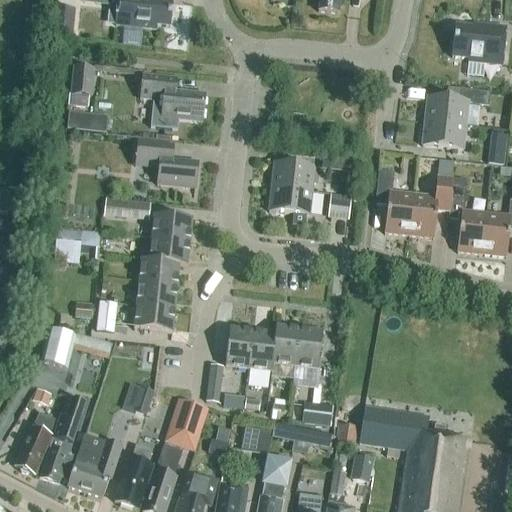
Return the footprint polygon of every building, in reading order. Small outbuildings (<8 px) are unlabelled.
[(117,0),(114,27),(155,32),(156,28),(169,29),(171,6),(143,2),(143,0),(117,0)] [(345,0),(319,0),(317,14),(337,17),(339,0),(345,1),(345,0)] [(69,37),(72,11),(53,9),(51,35),(69,37)] [(468,62),(468,65),(501,69),(505,31),(473,27),(473,30),(455,28),(451,60),(468,62)] [(89,71),(73,70),(70,97),(86,99),(89,71)] [(142,78),(139,102),(147,103),(152,103),(152,106),(149,131),(156,131),(156,132),(171,133),(177,133),(178,125),(178,123),(201,126),(204,97),(174,94),(176,82),(150,79),(142,78)] [(456,92),(455,103),(427,100),(424,123),(465,128),(467,108),(488,110),(489,95),(456,92)] [(68,116),(67,133),(87,135),(89,118),(68,116)] [(424,123),(421,149),(462,154),(465,128),(424,123)] [(134,164),(158,166),(155,188),(193,191),(196,165),(170,163),(172,148),(136,145),(134,164)] [(488,156),(487,166),(503,168),(504,158),(488,156)] [(342,162),(340,174),(353,175),(355,163),(342,162)] [(273,166),(271,189),(311,193),(313,169),(273,166)] [(383,236),(408,238),(411,197),(390,195),(392,174),(376,172),(373,206),(386,207),(383,236)] [(450,180),(435,178),(433,199),(411,197),(408,238),(432,240),(435,211),(447,213),(450,180)] [(448,220),(459,221),(456,254),(481,257),(485,215),(462,212),(464,189),(451,188),(448,220)] [(311,193),(271,189),(269,214),(309,218),(311,193)] [(20,200),(0,195),(0,237),(11,240),(20,200)] [(348,221),(350,198),(330,196),(328,219),(348,221)] [(127,219),(129,205),(105,203),(104,216),(127,219)] [(511,217),(485,215),(481,257),(507,259),(511,217)] [(153,218),(151,241),(188,245),(191,222),(153,218)] [(81,235),(55,232),(52,265),(78,267),(79,250),(81,235)] [(81,235),(79,250),(98,251),(99,236),(81,235)] [(148,264),(178,267),(178,268),(186,269),(188,245),(151,241),(149,254),(148,264)] [(140,263),(148,264),(149,254),(141,253),(140,263)] [(178,268),(178,267),(148,264),(148,265),(140,264),(138,286),(175,290),(177,268),(178,268)] [(175,290),(138,286),(136,309),(173,313),(175,290)] [(99,305),(96,334),(113,336),(116,307),(99,305)] [(91,323),(92,308),(75,306),(74,322),(91,323)] [(173,313),(136,309),(134,331),(170,334),(173,313)] [(274,338),(275,339),(271,369),(293,371),(298,334),(275,331),(274,338)] [(55,335),(47,333),(39,367),(46,369),(66,374),(74,340),(55,335)] [(224,370),(247,373),(252,336),(229,333),(224,370)] [(320,337),(298,334),(293,371),(315,374),(320,337)] [(275,339),(274,338),(252,336),(247,373),(270,376),(271,369),(275,339)] [(209,377),(206,405),(218,406),(221,378),(209,377)] [(129,387),(122,410),(132,414),(140,391),(129,387)] [(140,391),(132,414),(146,418),(153,395),(140,391)] [(50,398),(36,393),(32,404),(45,410),(50,398)] [(56,428),(36,482),(56,489),(58,483),(63,485),(71,461),(68,460),(67,454),(68,450),(70,451),(76,435),(85,408),(67,401),(56,428)] [(260,403),(244,401),(242,413),(259,415),(260,403)] [(178,403),(168,431),(196,441),(197,437),(198,436),(206,412),(178,403)] [(332,409),(304,405),(301,426),(329,430),(332,409)] [(288,409),(272,407),(269,422),(286,425),(288,409)] [(457,511),(468,445),(446,441),(446,442),(441,441),(442,432),(433,431),(432,440),(426,439),(427,438),(424,438),(426,423),(362,413),(357,447),(403,454),(393,511),(457,511)] [(12,470),(31,479),(48,441),(45,440),(46,438),(47,439),(53,426),(37,419),(30,434),(29,433),(12,470)] [(274,427),(272,441),(294,445),(296,432),(274,427)] [(339,429),(336,448),(352,450),(355,431),(339,429)] [(239,454),(267,458),(271,435),(244,431),(239,454)] [(296,432),(294,445),(309,448),(312,435),(296,432)] [(66,492),(100,503),(106,485),(105,484),(107,480),(111,481),(121,452),(84,439),(66,492)] [(209,457),(221,460),(225,447),(212,444),(209,457)] [(162,449),(142,511),(164,511),(175,481),(173,480),(168,479),(171,471),(174,472),(180,455),(162,449)] [(112,508),(125,511),(137,511),(150,473),(144,471),(149,457),(133,452),(129,464),(126,463),(112,508)] [(372,462),(354,458),(349,482),(368,486),(372,462)] [(282,503),(289,467),(267,463),(261,499),(260,499),(257,511),(280,511),(282,504),(282,503)] [(202,511),(204,509),(210,511),(218,484),(186,474),(174,511),(202,511)] [(341,500),(345,478),(332,475),(324,511),(347,511),(341,511),(343,501),(341,500)] [(303,476),(302,485),(324,489),(326,481),(303,476)] [(241,511),(244,494),(218,490),(214,511),(241,511)] [(320,511),(322,500),(298,497),(296,511),(320,511)]
